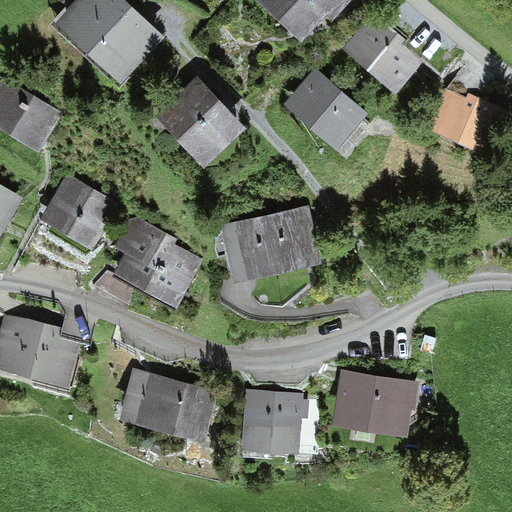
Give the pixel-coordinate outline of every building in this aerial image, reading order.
[(114,0),(84,0),(68,18),(123,69),(154,36),(114,0)] [(341,0),(270,0),(302,30),(327,4),(334,11),(343,1),(341,0)] [(375,18),(352,44),(394,79),(415,55),(420,59),(432,45),(397,14),(385,27),(375,18)] [(294,100),(337,138),(341,133),(352,143),(371,122),(360,112),(316,75),(294,100)] [(8,83),(0,97),(0,111),(17,122),(14,126),(38,141),(55,113),(8,83)] [(198,86),(169,114),(203,151),(233,123),(198,86)] [(466,98),(444,88),(426,129),(480,153),(500,107),(468,93),(466,98)] [(65,191),(53,213),(91,236),(98,224),(104,228),(108,221),(102,217),(110,203),(65,176),(59,187),(65,191)] [(0,231),(1,231),(20,199),(0,187),(0,231)] [(300,215),(268,222),(276,260),(308,253),(306,244),(313,243),(309,223),(302,225),(300,215)] [(244,267),(276,260),(268,222),(235,229),(237,239),(230,241),(234,259),(241,257),(244,267)] [(132,252),(119,275),(108,269),(99,278),(132,297),(136,284),(171,304),(196,259),(179,250),(180,247),(163,237),(161,240),(137,226),(125,248),(132,252)] [(481,246),(482,259),(496,258),(495,244),(481,246)] [(12,319),(2,358),(64,374),(73,337),(90,342),(95,326),(67,318),(63,333),(12,319)] [(138,375),(128,409),(201,429),(210,394),(138,375)] [(398,423),(401,404),(412,405),(415,385),(404,383),(403,388),(347,379),(341,414),(398,423)] [(252,393),(249,441),(319,446),(321,419),(318,399),(252,393)]
